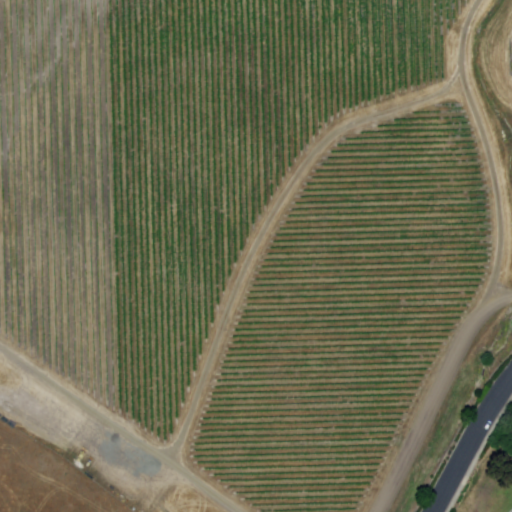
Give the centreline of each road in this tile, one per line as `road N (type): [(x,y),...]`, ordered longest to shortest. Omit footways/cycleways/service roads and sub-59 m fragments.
road 1 (track): [(0,348),(241,511),(381,500),(477,319),(511,297)]
road 2 (track): [(172,465),(274,213),(323,145),(447,89),(482,0)]
road 3 (residential): [(511,374),(430,511)]
